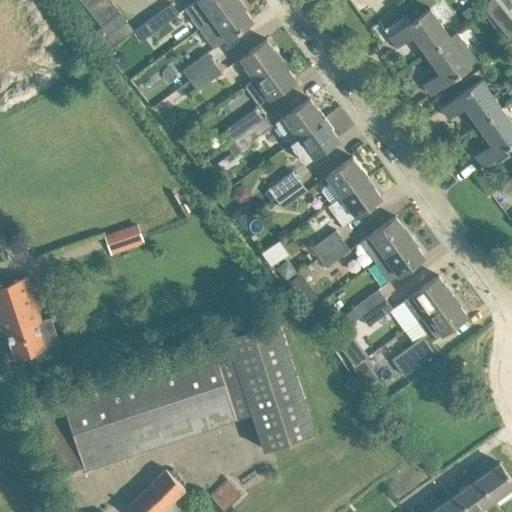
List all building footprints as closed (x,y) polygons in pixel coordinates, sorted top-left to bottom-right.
[(94,16),(112,1),(111,0),(95,0),(87,7),(94,16)] [(194,0),(184,8),(199,29),(212,19),(238,0),(237,0),(194,0)] [(212,19),(199,29),(213,48),(226,38),(236,31),(252,19),(238,0),(212,19)] [(100,25),(119,10),(112,1),(94,16),(100,25)] [(171,2),(146,20),(154,30),(166,22),(178,12),(171,2)] [(451,37),(430,7),(410,21),(405,14),(384,29),(396,46),(412,34),(427,54),(451,37)] [(107,34),(126,20),(119,10),(100,25),(107,34)] [(115,44),(118,41),(133,29),(126,20),(107,34),(115,44)] [(430,93),(446,82),(471,64),(451,37),(427,54),(440,72),(423,84),(430,93)] [(245,85),(281,59),(266,38),(239,58),(253,78),(245,84),(245,85)] [(190,80),(214,63),(206,52),(182,70),(190,80)] [(268,98),(279,90),(295,78),(281,59),(245,85),(258,103),(267,97),(268,98)] [(197,89),(221,72),(214,63),(190,80),(197,89)] [(501,109),(479,79),(457,96),(441,108),(448,117),(464,105),(479,125),(501,109)] [(289,144),(324,118),(309,97),(274,122),(289,144)] [(256,107),(250,111),(225,129),(233,140),(257,122),(257,121),(263,117),(256,107)] [(482,164),(498,153),(511,142),(511,123),(501,109),(479,125),(491,143),(475,155),(482,164)] [(242,152),(254,143),(254,138),(272,125),(265,115),(263,117),(257,121),(257,122),(233,140),(242,152)] [(303,163),(304,162),(338,137),(324,118),(289,144),(303,163)] [(331,203),(367,177),(352,156),(325,176),(330,183),(323,188),(322,190),(331,203)] [(276,198),(300,181),(292,170),(268,188),(276,198)] [(505,197),(511,191),(511,176),(498,187),(505,197)] [(354,216),(365,208),(381,196),(367,177),(331,203),(329,204),(342,223),(353,215),(354,216)] [(282,208),(306,190),(300,181),(276,198),(282,208)] [(375,261),(410,236),(395,215),(378,227),(360,241),(375,261)] [(291,240),(306,232),(298,218),(283,226),(291,240)] [(127,226),(104,234),(109,250),(110,250),(111,254),(144,243),(142,238),(138,223),(127,226)] [(319,257),(343,240),(335,229),(311,247),(319,257)] [(389,281),(398,274),(408,267),(424,255),(410,236),(375,261),(389,281)] [(326,267),(350,249),(343,240),(319,257),(326,267)] [(418,321),(453,295),(438,274),(411,294),(402,300),(418,321)] [(45,347),(37,322),(38,321),(24,277),(0,285),(0,325),(2,333),(6,331),(15,357),(34,351),(45,347)] [(306,308),(319,298),(309,284),(295,294),(306,308)] [(362,317),(386,299),(379,288),(354,306),(362,317)] [(414,342),(392,358),(404,375),(439,349),(432,340),(467,314),(453,295),(418,321),(405,330),(414,342)] [(368,326),(393,308),(386,299),(362,317),(368,326)] [(314,432),(276,317),(211,338),(211,339),(59,390),(59,392),(37,399),(61,472),(84,464),(84,466),(251,410),(264,449),(314,432)] [(493,499),(511,485),(511,480),(499,462),(477,477),(493,499)] [(129,511),(159,511),(185,488),(166,468),(125,507),(129,511)] [(495,511),(500,509),(493,499),(477,477),(456,492),(469,511),(474,511),(483,506),(488,511),(495,511)] [(224,510),(241,493),(227,478),(210,495),(224,510)] [(437,511),(469,511),(456,492),(434,508),(437,511)]
